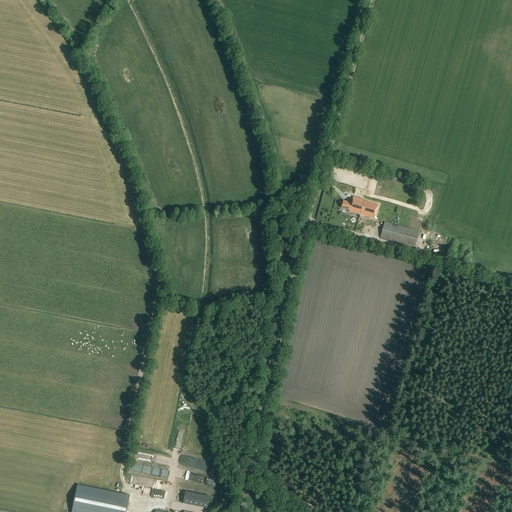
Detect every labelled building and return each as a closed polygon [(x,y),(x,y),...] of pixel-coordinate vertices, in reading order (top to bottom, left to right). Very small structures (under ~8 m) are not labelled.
[(349,212),(366,217),(374,219),(378,205),(353,197),(351,203),(344,201),(342,208),(349,210),(349,212)] [(415,248),(419,232),(385,222),(380,238),(415,248)] [(180,428),(175,445),(182,447),(186,429),(180,428)] [(126,511),(130,496),(77,485),(71,511),(126,511)] [(209,497),(185,492),(183,504),(207,509),(209,497)]
